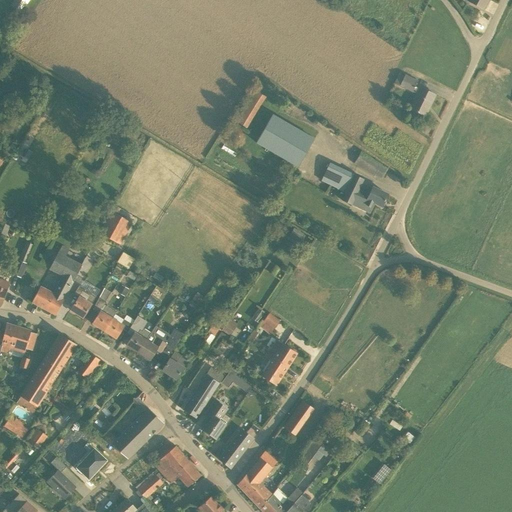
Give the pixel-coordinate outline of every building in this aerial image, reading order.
[(483,9),(488,0),(468,0),(468,1),(483,9)] [(24,8),(20,4),(16,10),(20,13),(24,8)] [(418,81),(405,75),(400,86),(412,92),(417,94),(410,109),(425,116),(435,95),(420,88),(420,89),(415,86),(418,81)] [(247,128),(266,97),(254,89),(235,121),(247,128)] [(10,90),(4,99),(11,104),(17,94),(10,90)] [(255,143),(297,167),(314,137),(271,113),(255,143)] [(101,144),(96,152),(105,157),(110,149),(108,148),(102,145),(101,144)] [(373,176),(375,173),(381,164),(361,151),(353,163),(373,176)] [(369,195),(358,190),(363,179),(329,163),(321,181),(338,188),(337,189),(346,193),(342,200),(351,205),(351,204),(363,210),(366,203),(373,206),(374,203),(382,206),(387,195),(373,187),(369,195)] [(120,245),(132,223),(111,212),(99,233),(120,245)] [(293,226),(289,236),(299,241),(304,231),(293,226)] [(24,241),(21,258),(30,259),(32,243),(24,241)] [(128,268),(134,258),(122,251),(116,261),(128,268)] [(82,266),(64,257),(57,253),(56,253),(48,269),(61,276),(52,293),(40,287),(32,302),(55,315),(82,266)] [(26,264),(18,261),(13,275),(20,278),(26,264)] [(9,283),(0,280),(0,306),(7,290),(9,283)] [(82,318),(91,304),(96,296),(79,285),(74,294),(79,298),(71,310),(82,318)] [(121,285),(117,292),(125,296),(129,289),(121,285)] [(104,331),(115,311),(105,304),(107,302),(105,301),(111,292),(104,288),(93,310),(95,311),(99,313),(92,324),(104,331)] [(184,313),(192,317),(203,296),(195,292),(184,313)] [(168,294),(165,300),(170,303),(173,297),(168,294)] [(258,308),(251,318),(257,323),(264,313),(258,308)] [(122,329),(126,332),(129,327),(131,324),(123,319),(115,314),(116,312),(115,311),(104,331),(116,339),(122,329)] [(280,321),(269,313),(263,321),(273,329),(273,330),(280,321)] [(137,315),(132,325),(142,330),(147,321),(137,315)] [(237,324),(228,319),(220,330),(229,336),(237,324)] [(209,332),(216,336),(220,330),(221,328),(215,323),(213,322),(208,331),(209,332)] [(2,345),(0,352),(8,354),(10,347),(11,345),(26,349),(31,350),(34,341),(28,340),(30,332),(31,331),(31,330),(6,323),(2,344),(2,345)] [(129,327),(126,332),(132,336),(126,345),(138,353),(150,334),(150,333),(144,329),(142,331),(140,330),(131,324),(129,327)] [(150,334),(138,353),(150,360),(156,350),(167,357),(166,357),(167,357),(174,346),(182,335),(174,330),(165,343),(150,334)] [(37,406),(56,376),(76,345),(60,334),(36,371),(19,396),(37,406)] [(297,353),(288,347),(276,340),(271,348),(270,348),(265,355),(286,370),(297,353)] [(248,342),(242,349),(246,352),(248,348),(255,352),(257,349),(257,348),(248,342)] [(176,379),(188,360),(180,355),(174,351),(169,359),(162,370),(176,379)] [(88,378),(94,368),(100,360),(90,354),(85,362),(78,372),(88,378)] [(275,385),(286,370),(265,355),(264,357),(270,361),(261,376),(275,385)] [(27,369),(30,359),(23,356),(20,366),(18,373),(25,375),(27,369)] [(219,383),(206,375),(183,410),(196,418),(219,383)] [(219,384),(225,388),(228,384),(235,389),(239,384),(226,375),(219,384)] [(137,397),(132,402),(137,407),(142,402),(137,397)] [(297,406),(308,414),(313,407),(302,400),(297,406)] [(215,439),(225,424),(230,418),(223,414),(227,409),(215,401),(206,414),(211,417),(203,430),(215,439)] [(163,423),(147,407),(142,412),(116,437),(108,430),(102,437),(110,444),(127,459),(163,423)] [(17,435),(24,423),(11,415),(3,426),(17,435)] [(38,449),(47,436),(36,428),(27,441),(38,449)] [(230,469),(247,447),(246,447),(253,438),(242,429),(218,459),(230,469)] [(317,450),(322,444),(315,438),(298,461),(310,470),(322,454),(317,450)] [(174,447),(169,442),(156,453),(160,459),(154,464),(170,483),(179,476),(187,487),(194,482),(194,483),(195,482),(195,481),(201,476),(175,446),(174,447)] [(351,445),(346,452),(354,458),(359,452),(351,445)] [(94,449),(76,468),(89,479),(106,460),(94,449)] [(64,499),(76,487),(61,472),(66,466),(56,457),(50,463),(58,470),(47,482),(53,488),(52,488),(57,493),(58,493),(64,499)] [(258,507),(271,491),(260,482),(273,468),(260,457),(237,485),(258,507)] [(156,475),(153,472),(136,487),(146,498),(146,497),(149,495),(163,483),(159,479),(156,475)] [(262,511),(283,511),(299,493),(301,491),(297,488),(288,498),(277,488),(273,493),(272,492),(271,491),(258,507),(259,508),(262,511)] [(306,509),(310,505),(310,502),(302,495),(304,493),(301,491),(299,493),(283,511),(305,511),(303,510),(304,509),(306,509)] [(35,511),(37,510),(20,495),(2,511),(35,511)] [(217,505),(211,497),(199,507),(202,511),(226,511),(219,504),(217,505)] [(150,511),(143,504),(136,510),(127,499),(111,511),(150,511)] [(150,511),(151,511),(154,510),(146,500),(143,502),(150,511)]
